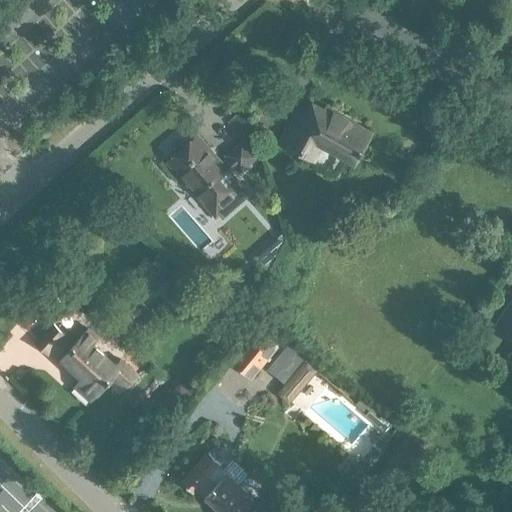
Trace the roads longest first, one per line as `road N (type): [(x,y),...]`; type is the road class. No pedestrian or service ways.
road 1 (residential): [(0,217),(238,0)]
road 2 (residential): [(511,95),(343,0)]
road 3 (residential): [(112,511),(0,398)]
